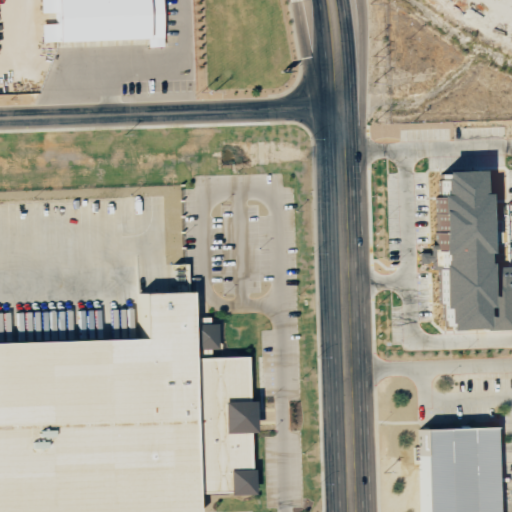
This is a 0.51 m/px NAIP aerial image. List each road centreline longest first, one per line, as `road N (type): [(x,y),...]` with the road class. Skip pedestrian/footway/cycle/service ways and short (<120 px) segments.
road 1 (residential): [(342,201),(362,144),(358,0),(307,56),(343,246)]
road 2 (primary): [(339,108),(350,511)]
road 3 (tertiary): [(0,119),(339,108)]
